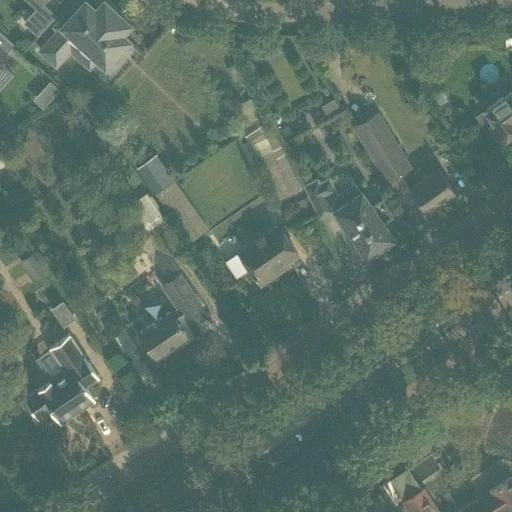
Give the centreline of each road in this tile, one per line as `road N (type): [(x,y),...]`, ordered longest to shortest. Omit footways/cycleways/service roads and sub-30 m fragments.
road 1 (residential): [(72,511),(511,208)]
road 2 (residential): [(511,1),(238,12),(206,0)]
road 3 (secondary): [(511,274),(341,391)]
road 4 (secondary): [(183,493),(288,449),(341,391)]
road 5 (secondary): [(341,391),(245,434),(183,493)]
